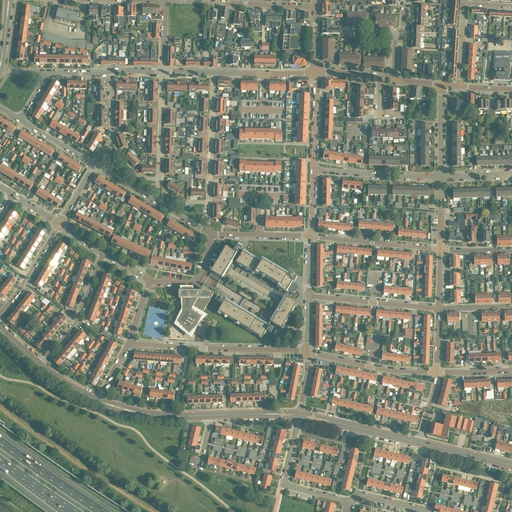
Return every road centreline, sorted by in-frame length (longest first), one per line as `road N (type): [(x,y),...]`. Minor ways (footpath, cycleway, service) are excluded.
road 1 (residential): [(306,350),(129,343)]
road 2 (residential): [(349,501),(286,485),(299,415)]
road 3 (residential): [(162,71),(159,203)]
road 4 (residential): [(310,237),(441,248)]
road 5 (residential): [(435,372),(381,369),(306,350)]
road 6 (residential): [(208,203),(211,72)]
road 7 (residential): [(438,309),(308,296)]
road 8 (residential): [(104,253),(76,321),(40,364)]
road 9 (residential): [(312,169),(441,176)]
road 10 (residential): [(314,6),(191,1)]
road 11 (tertiary): [(419,442),(299,415)]
road 12 (motorway): [(101,511),(0,441)]
